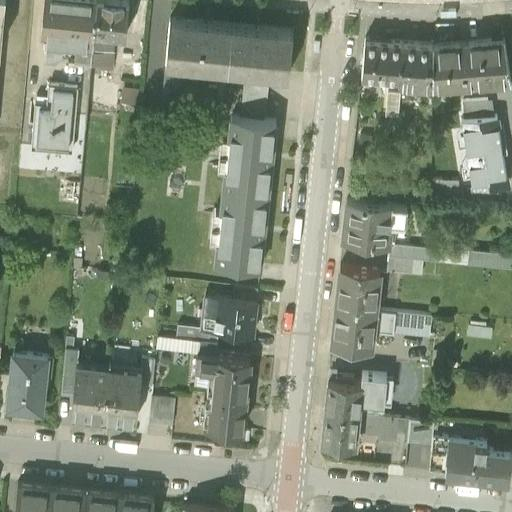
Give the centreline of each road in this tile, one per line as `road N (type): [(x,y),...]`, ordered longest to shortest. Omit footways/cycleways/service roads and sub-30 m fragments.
road 1 (residential): [(288,479),(335,33)]
road 2 (residential): [(0,449),(288,479)]
road 3 (residential): [(288,479),(511,501)]
